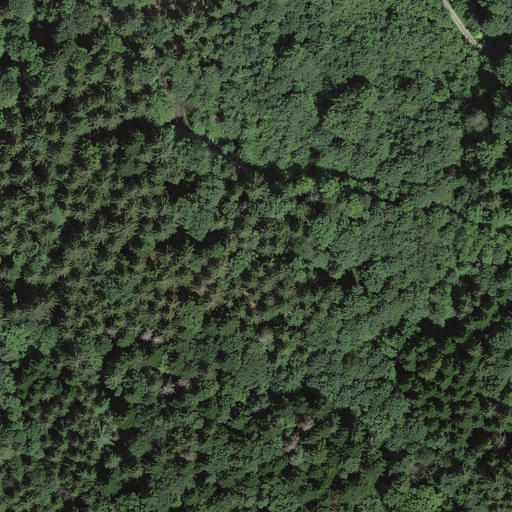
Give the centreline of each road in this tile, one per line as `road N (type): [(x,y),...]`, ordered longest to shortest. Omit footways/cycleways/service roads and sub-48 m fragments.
road 1 (track): [(479,511),(378,455),(297,373),(195,202),(180,168),(182,132)]
road 2 (track): [(174,129),(258,176),(392,184),(413,197),(455,249),(511,263)]
road 3 (track): [(93,511),(53,434),(28,410),(0,347)]
road 4 (track): [(174,129),(119,133),(0,192)]
road 5 (track): [(130,0),(174,129)]
